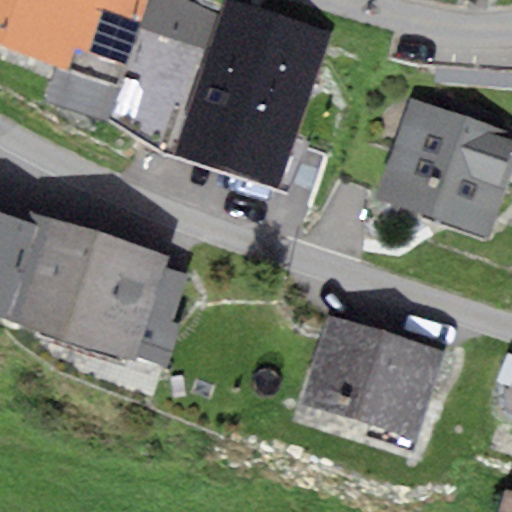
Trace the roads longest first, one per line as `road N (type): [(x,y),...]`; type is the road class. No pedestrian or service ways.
road 1 (residential): [(511,336),(120,189),(0,119)]
road 2 (residential): [(511,31),(426,27),(338,0)]
